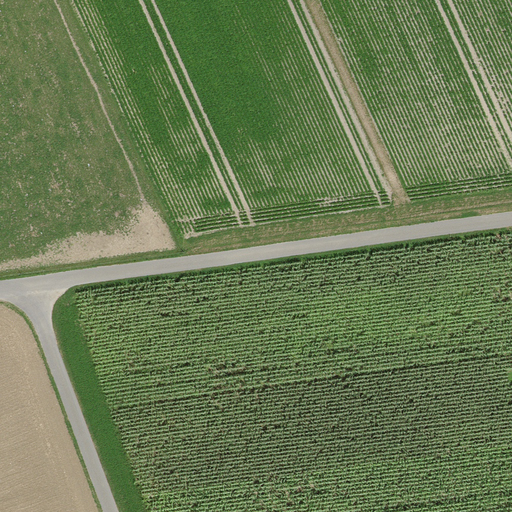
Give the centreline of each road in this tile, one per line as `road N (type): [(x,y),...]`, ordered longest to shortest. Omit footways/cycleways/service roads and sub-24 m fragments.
road 1 (track): [(36,281),(511,217)]
road 2 (track): [(36,281),(112,511)]
